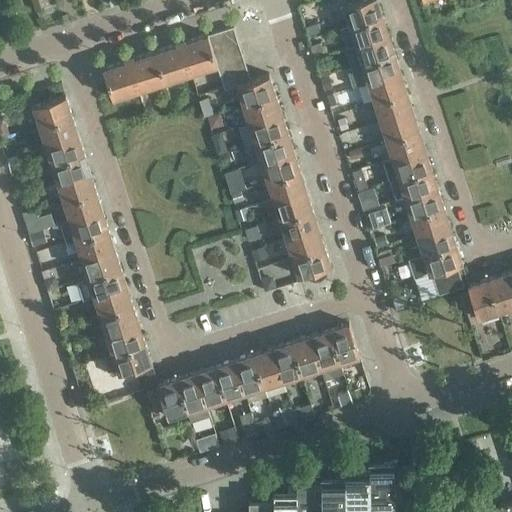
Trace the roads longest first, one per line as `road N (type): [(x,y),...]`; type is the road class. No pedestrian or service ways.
road 1 (unclassified): [(371,297),(169,356),(71,41)]
road 2 (unclassified): [(95,510),(412,409)]
road 3 (residential): [(95,510),(0,208)]
road 4 (unclassified): [(371,297),(273,0)]
road 5 (unclassified): [(511,253),(482,262),(400,0)]
road 6 (unclassified): [(71,41),(209,0)]
